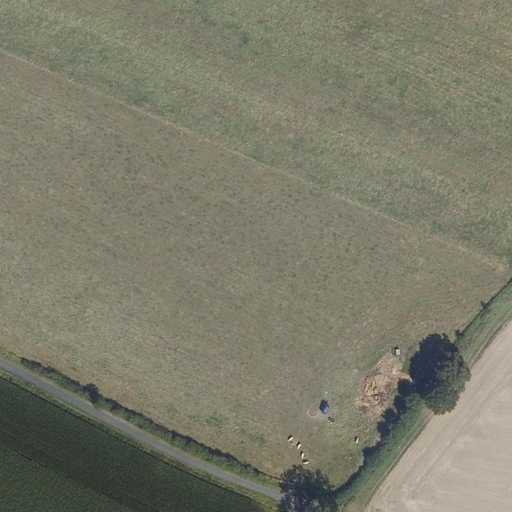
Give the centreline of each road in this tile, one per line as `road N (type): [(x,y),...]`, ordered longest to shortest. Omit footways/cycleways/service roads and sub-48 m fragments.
road 1 (unclassified): [(0,365),(244,491),(301,511)]
road 2 (track): [(352,511),(511,305)]
